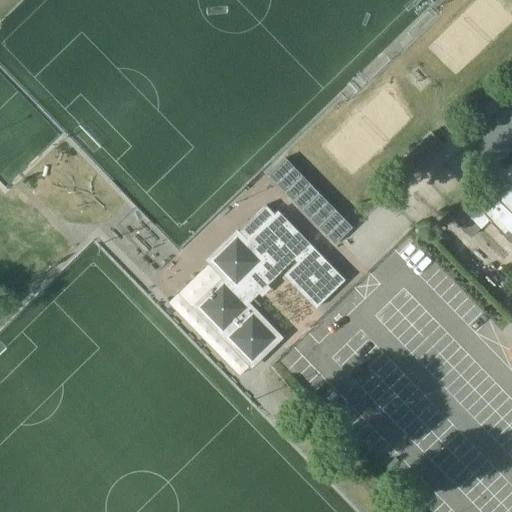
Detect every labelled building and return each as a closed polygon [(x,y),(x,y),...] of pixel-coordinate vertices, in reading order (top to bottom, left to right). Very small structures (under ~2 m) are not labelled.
[(511,102),(470,145),(493,168),(511,149),(511,102)] [(334,243),(352,226),(285,158),(267,174),(334,243)] [(511,161),(471,202),(511,244),(511,161)] [(443,182),(413,208),(428,225),(458,199),(443,182)] [(274,214),(265,205),(236,234),(208,260),(209,260),(180,289),(196,306),(251,364),(278,338),(245,304),(248,301),(250,302),(281,272),(280,271),(293,258),(297,262),(283,275),(315,307),(344,279),(278,210),(274,214)] [(480,228),(462,210),(454,219),(471,236),(480,228)]
